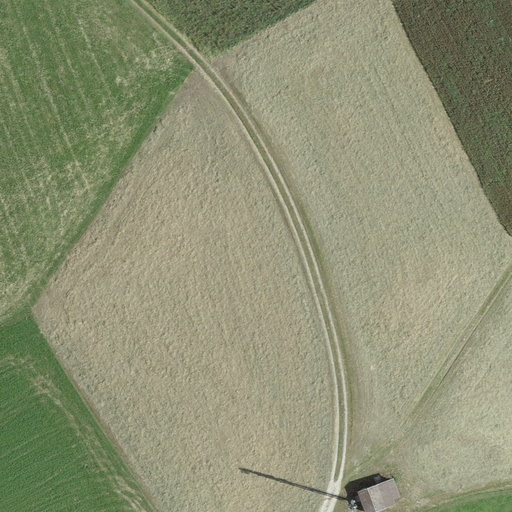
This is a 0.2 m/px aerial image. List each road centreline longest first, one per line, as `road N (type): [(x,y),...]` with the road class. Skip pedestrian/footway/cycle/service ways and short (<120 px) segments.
road 1 (track): [(137,0),(248,127),(304,244),(341,395),(339,456),(325,511)]
road 2 (track): [(511,255),(412,411),(334,491)]
